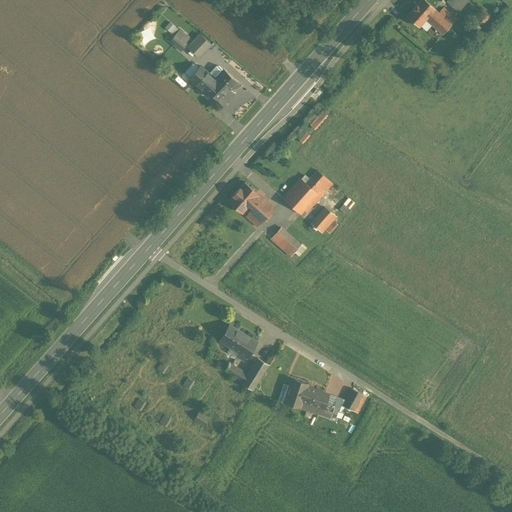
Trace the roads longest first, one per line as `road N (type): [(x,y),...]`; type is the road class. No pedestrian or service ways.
road 1 (secondary): [(0,414),(369,0)]
road 2 (track): [(147,248),(511,478)]
